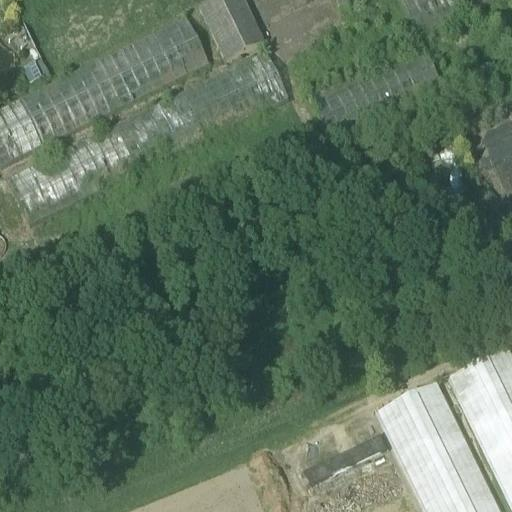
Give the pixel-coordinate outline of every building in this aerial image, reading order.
[(224,0),(199,13),(225,67),(263,48),(239,0),(224,0)] [(373,0),(280,46),(304,96),(501,0),(373,0)] [(332,0),(338,11),(360,0),(332,0)] [(511,1),(306,101),(331,151),(511,63),(511,1)] [(0,110),(0,171),(0,172),(209,70),(184,20),(0,110)] [(5,181),(29,231),(288,104),(263,54),(5,181)] [(47,80),(40,65),(21,74),(28,89),(47,80)] [(447,383),(508,511),(511,511),(511,362),(508,354),(447,383)] [(375,418),(420,511),(494,511),(435,389),(375,418)] [(305,475),(313,490),(388,453),(380,438),(305,475)]
